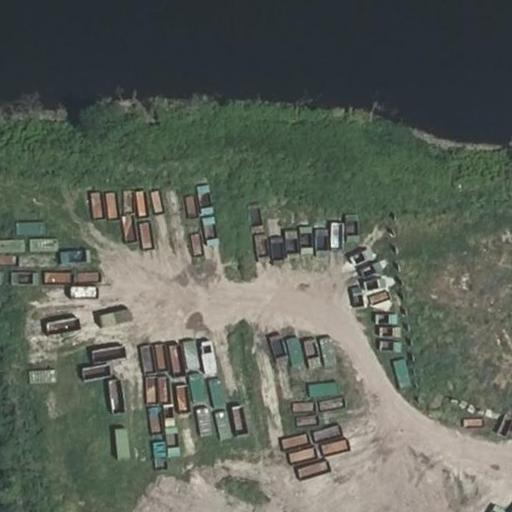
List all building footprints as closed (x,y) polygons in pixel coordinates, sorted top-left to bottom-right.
[(76,187),(84,209),(108,201),(101,178),(76,187)] [(148,228),(144,207),(160,205),(156,179),(141,182),(146,207),(134,208),(138,230),(148,228)] [(188,183),(176,184),(180,215),(193,213),(188,183)] [(314,215),(329,213),(326,193),(310,195),(314,215)] [(289,207),(260,216),(267,242),(297,233),(289,207)] [(277,270),(290,268),(286,244),(273,246),(277,270)] [(350,279),(361,305),(383,296),(373,270),(350,279)] [(366,321),(397,313),(393,299),(363,307),(366,321)] [(299,386),(327,384),(326,358),(297,359),(299,386)] [(310,409),(337,399),(331,385),(305,394),(310,409)] [(288,415),(300,416),(302,393),(290,392),(288,415)] [(462,437),(473,426),(452,403),(441,413),(462,437)] [(227,407),(215,408),(217,433),(230,431),(227,407)] [(361,476),(382,453),(372,444),(351,467),(361,476)] [(414,447),(404,455),(421,479),(432,472),(414,447)]
